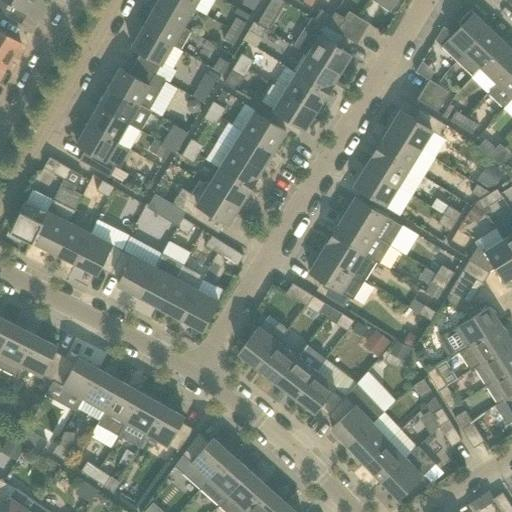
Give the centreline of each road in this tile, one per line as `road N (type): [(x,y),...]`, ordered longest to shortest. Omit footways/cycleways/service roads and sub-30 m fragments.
road 1 (residential): [(195,374),(426,0)]
road 2 (residential): [(0,211),(121,0)]
road 3 (residential): [(195,374),(0,275)]
road 4 (residential): [(352,511),(296,450),(195,374)]
road 5 (residential): [(80,0),(0,141)]
